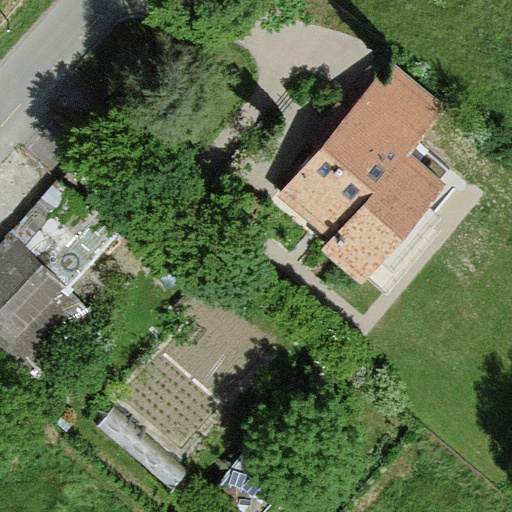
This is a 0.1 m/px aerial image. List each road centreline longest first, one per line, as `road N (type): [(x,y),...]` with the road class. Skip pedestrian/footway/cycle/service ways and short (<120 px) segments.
road 1 (track): [(368,0),(511,118)]
road 2 (unclassified): [(0,110),(101,0)]
